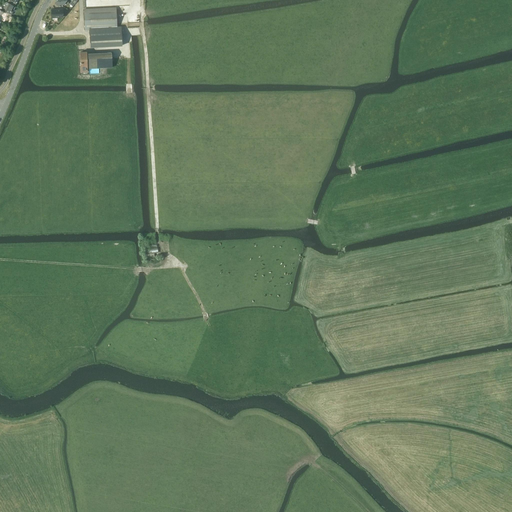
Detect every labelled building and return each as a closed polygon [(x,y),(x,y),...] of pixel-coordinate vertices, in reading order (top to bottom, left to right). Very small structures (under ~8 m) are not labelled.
[(7,2),(3,8),(5,9),(3,11),(6,13),(5,13),(9,15),(10,14),(11,14),(15,7),(14,6),(7,2)] [(89,29),(90,47),(122,46),(121,28),(116,28),(115,8),(84,9),(85,30),(89,29)] [(62,9),(51,9),(51,17),(63,17),(62,9)] [(86,53),(86,52),(80,52),(80,62),(80,63),(81,63),(82,72),(87,71),(87,68),(112,67),(111,52),(86,53)] [(149,245),(149,249),(146,249),(146,256),(149,256),(149,257),(154,257),(154,253),(158,252),(158,248),(157,248),(157,245),(149,245)]
